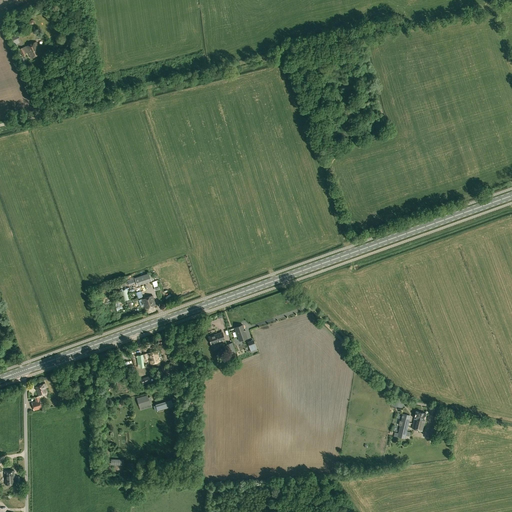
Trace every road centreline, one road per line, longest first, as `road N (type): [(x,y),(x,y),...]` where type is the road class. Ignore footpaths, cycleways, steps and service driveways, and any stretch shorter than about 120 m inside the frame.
road 1 (primary): [(0,380),(281,279)]
road 2 (primary): [(281,279),(511,196)]
road 3 (unclassified): [(403,401),(281,279)]
